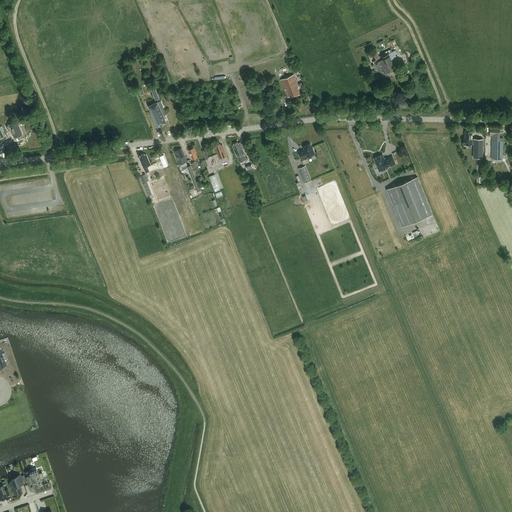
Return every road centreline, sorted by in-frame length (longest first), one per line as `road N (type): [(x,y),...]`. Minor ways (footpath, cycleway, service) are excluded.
road 1 (unclassified): [(0,164),(316,119),(511,121)]
road 2 (track): [(18,0),(16,37),(53,126),(55,156)]
